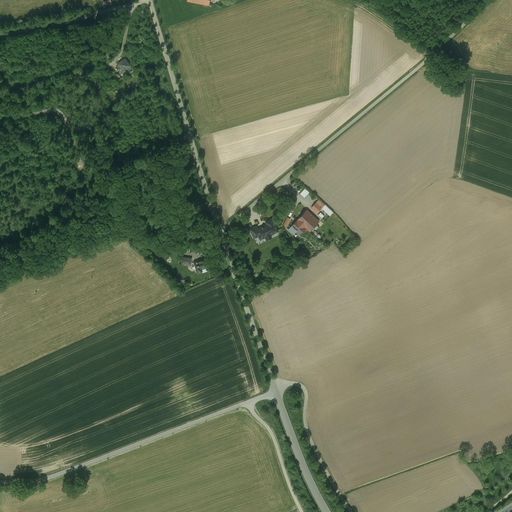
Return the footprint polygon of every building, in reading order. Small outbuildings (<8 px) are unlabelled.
[(125,58),(117,63),(123,71),(127,68),(128,71),(132,68),(130,66),(130,65),(125,58)] [(322,208),(316,202),(311,207),(317,213),(322,208)] [(306,210),(288,229),(292,233),(295,231),(299,234),(306,227),(310,231),(319,221),(306,210)] [(272,219),(266,221),(268,226),(267,226),(266,226),(265,225),(265,226),(264,226),(264,227),(264,228),(262,228),(261,228),(261,227),(261,228),(258,229),(259,232),(253,235),(254,238),(261,234),(263,238),(266,237),(267,239),(269,238),(269,239),(270,238),(269,238),(271,237),(270,234),(273,233),(272,232),(277,230),(272,219)] [(256,226),(250,229),(253,235),(259,232),(258,229),(256,226)] [(205,259),(194,262),(197,273),(202,271),(201,269),(207,267),(205,259)]
